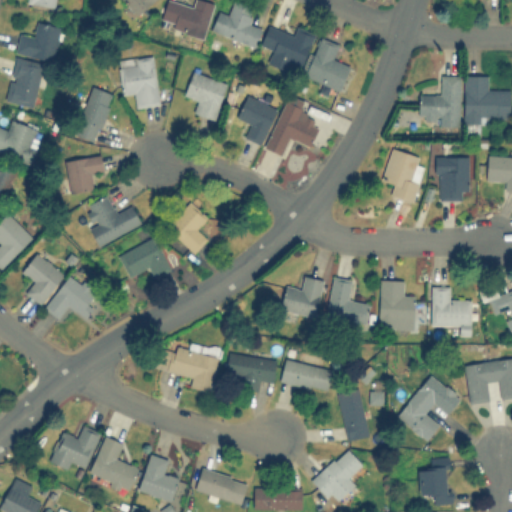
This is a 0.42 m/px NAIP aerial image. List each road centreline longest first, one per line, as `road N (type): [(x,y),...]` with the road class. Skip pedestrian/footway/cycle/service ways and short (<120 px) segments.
road 1 (residential): [(70,372),(220,280),(302,212),(362,126),(411,0)]
road 2 (residential): [(151,156),(243,178),(325,230),(361,240),(487,241)]
road 3 (residential): [(70,372),(186,424),(274,438)]
